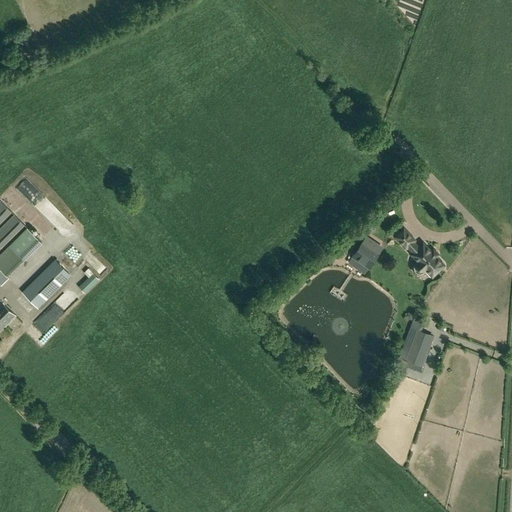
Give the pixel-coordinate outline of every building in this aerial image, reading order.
[(13,50),(17,61),(36,54),(36,52),(41,50),(39,43),(33,44),(33,43),(13,50)] [(28,179),(21,186),(55,219),(61,213),(28,179)] [(0,200),(0,218),(10,209),(0,200)] [(14,214),(0,227),(0,244),(23,223),(14,214)] [(27,227),(0,254),(0,268),(8,276),(42,242),(27,227)] [(400,242),(409,234),(404,228),(395,236),(400,242)] [(374,249),(377,244),(371,239),(367,244),(363,241),(353,255),(369,266),(378,252),(374,249)] [(442,263),(424,245),(421,248),(419,246),(411,254),(417,260),(415,262),(415,263),(414,263),(414,264),(414,265),(413,265),(413,266),(413,267),(413,268),(414,269),(414,270),(415,271),(416,271),(416,272),(418,272),(418,273),(420,273),(421,272),(422,272),(423,271),(426,269),(432,275),(440,268),(438,266),(442,263)] [(38,307),(70,275),(55,260),(23,292),(38,307)] [(88,268),(87,270),(84,272),(88,277),(78,286),(85,292),(99,279),(93,272),(88,268)] [(70,291),(46,315),(58,326),(81,301),(70,291)] [(0,330),(16,315),(1,300),(0,300),(0,330)] [(426,354),(428,354),(430,349),(429,347),(433,336),(416,329),(410,327),(399,356),(405,359),(422,365),(426,354)] [(13,347),(23,360),(42,344),(36,337),(39,335),(34,329),(13,347)] [(43,331),(37,337),(44,346),(51,341),(43,331)] [(403,370),(407,360),(399,357),(393,372),(402,376),(404,371),(403,370)] [(431,384),(436,386),(440,377),(434,375),(431,384)]
